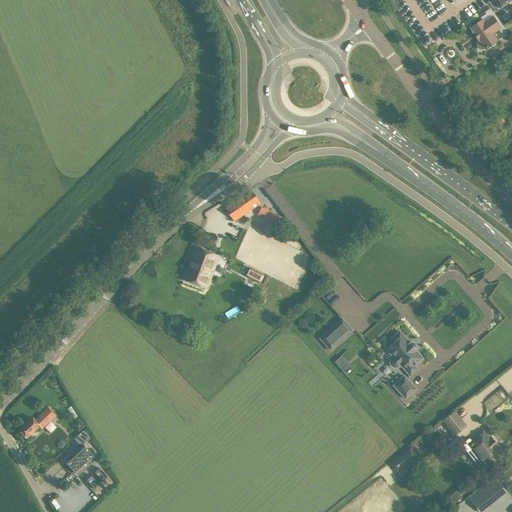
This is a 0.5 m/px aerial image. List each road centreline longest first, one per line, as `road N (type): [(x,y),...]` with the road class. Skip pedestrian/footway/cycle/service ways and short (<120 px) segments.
road 1 (residential): [(258,160),(271,167),(318,152),(351,153),(448,216),(511,272)]
road 2 (tertiary): [(0,402),(148,245),(205,200)]
road 3 (unclassified): [(365,23),(511,202)]
road 4 (primary): [(367,144),(511,254)]
road 5 (primary): [(511,227),(380,127)]
